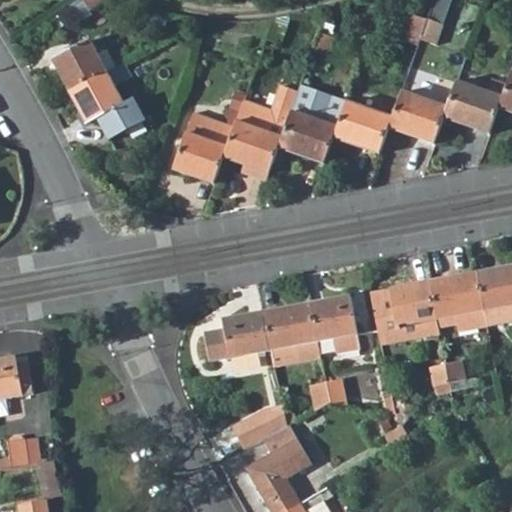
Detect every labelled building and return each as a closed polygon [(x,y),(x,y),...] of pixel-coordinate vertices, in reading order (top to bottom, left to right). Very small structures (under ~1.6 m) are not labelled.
[(90,0),(95,8),(108,0),(90,0)] [(419,38),(426,19),(410,12),(401,39),(417,45),(419,38)] [(434,42),(441,24),(426,19),(419,38),(434,42)] [(326,55),(334,36),(320,31),(313,51),(326,55)] [(116,69),(106,51),(96,57),(88,42),(53,61),(70,94),(106,75),(116,69)] [(511,113),(511,72),(503,93),(498,109),(511,113)] [(70,94),(88,127),(124,106),(106,75),(70,94)] [(503,93),(457,77),(447,105),(443,116),(490,132),(498,109),(503,93)] [(234,129),(224,157),(269,174),(278,150),(289,120),(296,100),(297,96),(279,89),(271,112),(243,103),(234,129)] [(391,117),(387,128),(433,143),(443,116),(447,105),(401,89),(391,117)] [(289,120),(278,150),(322,165),(332,138),(336,127),(312,118),(316,107),(296,100),(289,120)] [(391,117),(346,101),(336,127),(332,138),(378,155),(387,128),(391,117)] [(234,129),(193,115),(173,169),(214,184),(224,157),(234,129)] [(511,266),(479,273),(488,326),(511,321),(511,266)] [(479,273),(431,282),(438,321),(457,317),(460,331),(488,326),(479,273)] [(441,335),(438,321),(431,282),(372,294),(381,346),(441,335)] [(351,297),(311,304),(318,342),(318,343),(332,340),(336,357),(361,351),(351,297)] [(272,351),(318,342),(311,304),(265,312),(272,351)] [(265,312),(224,320),(226,333),(205,336),(210,363),(272,351),(265,312)] [(272,351),(274,359),(320,350),(318,343),(318,342),(272,351)] [(0,362),(0,414),(7,413),(5,401),(23,398),(32,397),(29,369),(19,371),(17,359),(0,362)] [(450,384),(465,382),(461,362),(447,365),(450,384)] [(437,387),(450,384),(447,365),(433,367),(437,387)] [(346,403),(342,377),(325,379),(329,400),(346,403)] [(325,379),(310,382),(315,408),(329,400),(325,379)] [(384,410),(393,412),(391,396),(382,398),(384,410)] [(282,408),(266,411),(230,429),(242,450),(260,439),(285,425),(282,408)] [(409,440),(400,423),(386,431),(397,448),(409,440)] [(290,511),(301,506),(285,479),(310,464),(295,439),(286,424),(285,425),(260,439),(269,455),(245,469),(270,511),(290,511)] [(43,464),(39,437),(27,439),(31,466),(35,465),(43,464)] [(27,439),(8,442),(12,469),(31,466),(27,439)] [(0,458),(0,470),(8,469),(6,458),(0,458)] [(49,511),(49,503),(64,501),(54,463),(43,464),(35,465),(41,503),(22,506),(22,511),(49,511)] [(290,511),(334,511),(323,493),(301,506),(290,511)]
